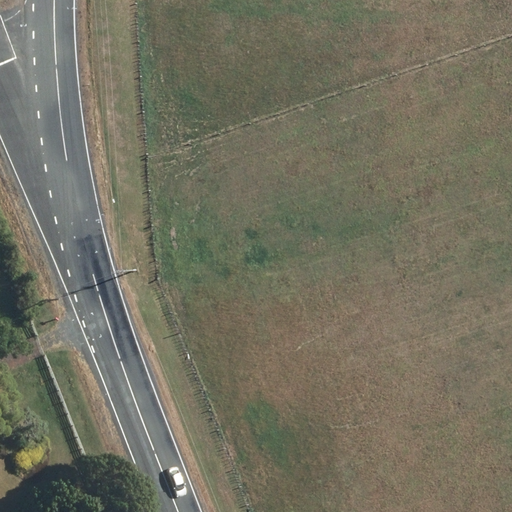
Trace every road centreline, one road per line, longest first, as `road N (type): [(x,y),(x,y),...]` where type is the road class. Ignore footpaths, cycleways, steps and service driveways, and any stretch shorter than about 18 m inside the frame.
road 1 (tertiary): [(61,121),(83,242),(179,511)]
road 2 (tertiary): [(56,0),(61,121)]
